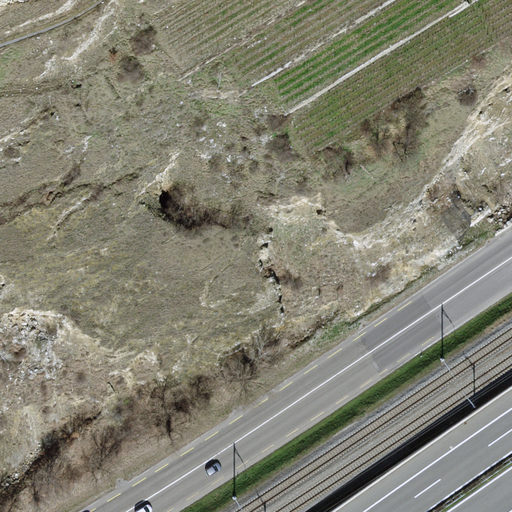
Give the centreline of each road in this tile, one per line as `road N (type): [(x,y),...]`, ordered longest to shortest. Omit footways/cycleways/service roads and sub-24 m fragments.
road 1 (primary): [(511,257),(125,511)]
road 2 (track): [(0,91),(154,0)]
road 3 (motorway): [(511,428),(393,511)]
